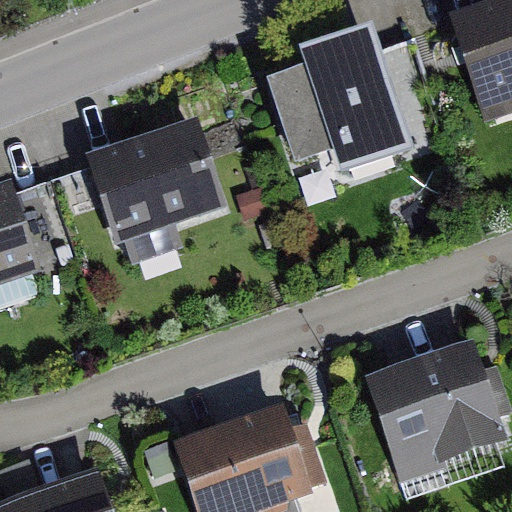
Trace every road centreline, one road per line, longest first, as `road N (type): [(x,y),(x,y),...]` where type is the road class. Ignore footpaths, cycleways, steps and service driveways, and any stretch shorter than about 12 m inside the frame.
road 1 (residential): [(511,256),(0,427)]
road 2 (tertiary): [(245,0),(0,96)]
